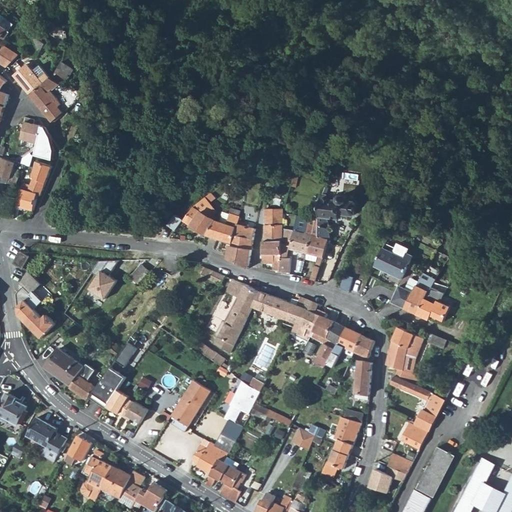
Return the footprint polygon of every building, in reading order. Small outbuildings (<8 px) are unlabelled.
[(1,22),(0,22),(0,24),(8,30),(13,23),(4,17),(1,22)] [(8,30),(0,24),(0,22),(1,22),(0,20),(0,36),(3,39),(9,31),(8,30)] [(46,38),(51,42),(52,41),(61,46),(67,39),(66,30),(56,24),(46,38)] [(34,35),(25,49),(37,56),(45,42),(42,40),(34,35)] [(52,41),(51,42),(49,46),(57,52),(61,46),(52,41)] [(5,45),(0,50),(0,63),(6,67),(18,54),(5,45)] [(61,61),(51,78),(54,80),(61,85),(63,86),(74,69),(61,61)] [(28,63),(13,75),(29,94),(47,79),(50,77),(40,65),(34,70),(28,63)] [(0,104),(5,106),(8,94),(0,90),(0,88),(6,80),(0,75),(0,104)] [(47,79),(29,94),(52,121),(76,102),(68,92),(63,86),(61,85),(54,80),(51,78),(50,77),(47,79)] [(63,86),(68,92),(76,102),(82,98),(82,90),(64,86),(63,86)] [(34,120),(25,118),(23,121),(24,122),(20,138),(37,143),(37,146),(53,150),(53,146),(49,136),(46,129),(42,126),(33,124),(34,120)] [(0,163),(0,175),(10,178),(13,168),(15,161),(2,158),(0,163)] [(34,158),(31,166),(35,167),(32,176),(34,177),(31,185),(29,190),(38,193),(37,194),(41,195),(53,166),(36,161),(37,159),(34,158)] [(334,162),(331,174),(336,176),(338,176),(342,165),(334,162)] [(10,178),(7,185),(16,187),(19,177),(17,176),(18,170),(13,168),(10,178)] [(267,188),(272,190),(276,190),(282,174),(279,173),(278,175),(273,173),(267,188)] [(331,174),(326,186),(332,188),(336,176),(331,174)] [(0,188),(4,189),(4,186),(6,187),(7,185),(10,178),(0,175),(0,188)] [(29,190),(31,185),(23,183),(20,190),(16,206),(34,210),(37,194),(38,193),(29,190)] [(214,192),(208,197),(212,201),(217,197),(214,192)] [(196,205),(185,220),(189,223),(208,234),(217,219),(215,218),(217,215),(215,213),(217,209),(212,201),(208,197),(196,205)] [(217,219),(208,234),(213,236),(215,236),(220,238),(233,243),(235,235),(238,223),(239,223),(240,220),(241,217),(242,210),(233,207),(231,213),(228,223),(221,220),(217,219)] [(266,224),(265,241),(283,241),(284,228),(285,219),(286,213),(286,208),(267,208),(266,224)] [(225,211),(221,220),(228,223),(231,213),(225,211)] [(313,234),(308,253),(319,256),(312,279),(317,281),(330,238),(319,235),(320,214),(314,213),(312,228),(310,227),(308,233),(313,234)] [(297,214),(296,220),(310,223),(311,216),(297,214)] [(170,224),(178,229),(185,220),(178,215),(170,224)] [(238,223),(235,235),(255,239),(257,227),(249,226),(239,223),(238,223)] [(282,253),(282,270),(290,271),(291,257),(289,257),(289,248),(308,253),(313,234),(308,233),(297,230),(284,228),(283,241),(282,253)] [(233,243),(232,245),(253,249),(255,239),(235,235),(233,243)] [(265,241),(264,253),(275,254),(274,270),(282,270),(282,253),(283,241),(265,241)] [(397,247),(386,242),(384,247),(394,252),(397,247)] [(410,248),(399,243),(397,247),(394,252),(405,257),(408,253),(410,248)] [(230,249),(229,258),(250,267),(253,249),(232,245),(225,244),(224,248),(226,249),(230,249)] [(413,255),(408,253),(405,257),(394,252),(384,247),(375,265),(402,278),(413,255)] [(22,251),(16,263),(24,268),(31,256),(22,251)] [(120,259),(100,260),(93,271),(99,275),(91,288),(106,298),(118,280),(110,274),(120,259)] [(143,263),(132,277),(139,284),(151,271),(143,263)] [(226,275),(204,266),(203,269),(205,270),(204,273),(211,277),(210,279),(222,284),(226,275)] [(413,291),(406,308),(419,314),(431,287),(435,281),(441,272),(433,267),(426,278),(422,276),(413,291)] [(22,288),(17,294),(20,316),(43,338),(56,324),(48,315),(44,318),(35,309),(43,301),(34,292),(42,284),(29,271),(20,285),(22,288)] [(345,274),(341,288),(350,290),(354,276),(345,274)] [(246,284),(233,278),(226,290),(240,297),(226,322),(226,323),(215,344),(231,352),(252,310),(255,307),(253,306),(261,292),(246,284)] [(448,286),(439,283),(436,289),(436,293),(443,296),(445,290),(448,286)] [(399,285),(392,301),(406,308),(413,291),(399,285)] [(437,298),(432,296),(433,293),(432,292),(434,288),(431,287),(419,314),(430,319),(432,314),(437,303),(439,300),(437,299),(437,298)] [(255,307),(252,310),(256,312),(258,308),(267,312),(270,313),(270,312),(287,319),(295,304),(262,290),(261,292),(253,306),(255,307)] [(295,304),(287,319),(297,323),(302,325),(309,309),(305,307),(309,299),(300,296),(298,305),(295,304)] [(297,323),(291,333),(295,334),(296,332),(301,335),(301,336),(306,339),(308,336),(310,337),(311,335),(322,315),(315,312),(317,308),(319,302),(309,299),(305,307),(309,309),(302,325),(297,323)] [(445,320),(451,305),(439,300),(437,303),(432,314),(445,320)] [(256,312),(255,313),(265,317),(267,312),(258,308),(256,312)] [(322,315),(311,335),(324,343),(319,353),(325,356),(330,359),(336,349),(339,343),(328,337),(331,332),(336,322),(322,315)] [(484,317),(478,327),(483,329),(488,319),(484,317)] [(347,327),(336,322),(331,332),(328,337),(339,343),(347,327)] [(473,325),(463,345),(472,349),(475,343),(483,329),(478,327),(473,325)] [(394,341),(388,364),(399,368),(395,375),(408,381),(419,386),(423,376),(414,372),(405,368),(408,353),(417,356),(425,338),(400,326),(394,341)] [(330,359),(327,364),(334,368),(343,351),(345,347),(356,351),(363,334),(347,327),(339,343),(336,349),(330,359)] [(99,331),(94,336),(101,342),(105,336),(99,331)] [(448,338),(432,332),(429,341),(445,347),(448,338)] [(363,334),(356,351),(369,358),(375,343),(375,341),(375,340),(363,334)] [(305,350),(313,353),(318,342),(309,339),(305,350)] [(139,348),(130,341),(117,360),(127,366),(139,348)] [(196,344),(195,347),(210,357),(224,367),(226,364),(224,362),(226,359),(202,342),(199,346),(196,344)] [(458,343),(457,348),(469,355),(472,349),(463,345),(458,343)] [(64,379),(73,385),(80,375),(86,367),(60,347),(48,363),(65,376),(64,379)] [(345,347),(343,351),(354,357),(356,351),(345,347)] [(405,368),(414,372),(417,356),(408,353),(405,368)] [(325,356),(319,366),(324,369),(327,364),(330,359),(325,356)] [(360,360),(357,393),(370,395),(373,362),(360,360)] [(97,369),(88,364),(86,367),(80,375),(73,385),(72,386),(88,398),(97,386),(89,381),(97,369)] [(128,377),(113,366),(92,397),(107,407),(108,406),(120,389),(128,377)] [(408,381),(395,375),(392,382),(429,400),(416,423),(430,430),(447,399),(438,394),(428,389),(419,386),(408,381)] [(241,402),(253,408),(256,402),(266,383),(255,377),(251,386),(250,385),(241,402)] [(195,380),(173,415),(190,426),(212,390),(195,380)] [(329,385),(326,389),(336,394),(338,389),(329,385)] [(120,389),(108,406),(119,413),(121,410),(132,416),(142,422),(151,409),(137,401),(137,402),(130,398),(131,396),(120,389)] [(8,393),(0,407),(0,415),(8,420),(18,425),(28,407),(16,401),(17,399),(8,393)] [(256,402),(253,408),(267,415),(270,409),(256,402)] [(332,406),(330,413),(341,416),(343,409),(332,406)] [(270,409),(267,415),(277,419),(279,414),(270,409)] [(347,409),(345,417),(362,423),(363,423),(363,414),(347,409)] [(130,419),(132,416),(121,410),(119,413),(130,419)] [(336,438),(338,439),(354,445),(362,423),(345,417),(342,416),(340,425),(339,425),(337,429),(339,430),(336,438)] [(37,417),(28,436),(52,449),(48,457),(55,461),(68,438),(56,432),(58,429),(37,417)] [(229,420),(223,434),(237,442),(244,427),(229,420)] [(323,420),(316,435),(322,438),(330,423),(323,420)] [(412,420),(402,440),(421,449),(425,441),(430,430),(416,423),(412,420)] [(316,435),(301,428),(294,442),(310,450),(316,435)] [(52,449),(28,436),(26,439),(46,450),(43,455),(48,457),(52,449)] [(79,436),(69,453),(70,453),(66,460),(74,464),(77,457),(83,460),(93,444),(79,436)] [(336,445),(334,449),(350,455),(354,445),(338,439),(336,445)] [(198,466),(212,474),(221,459),(226,462),(229,457),(231,452),(211,442),(208,448),(202,444),(194,459),(200,462),(198,466)] [(18,443),(14,450),(23,454),(26,448),(18,443)] [(329,463),(325,472),(334,476),(338,466),(345,468),(350,455),(334,449),(329,463)] [(103,488),(115,466),(103,460),(106,454),(99,450),(96,456),(95,457),(88,471),(94,474),(90,482),(85,483),(82,489),(83,494),(89,497),(89,498),(96,502),(103,488)] [(394,455),(389,465),(400,471),(408,474),(413,463),(394,455)] [(229,457),(226,462),(237,469),(240,464),(229,457)] [(454,511),(469,511),(475,502),(493,511),(510,511),(511,509),(511,478),(504,493),(485,483),(494,464),(482,458),(454,511)] [(212,474),(207,483),(212,486),(217,477),(226,483),(221,492),(236,501),(242,490),(239,488),(242,481),(244,482),(247,475),(237,469),(226,462),(221,459),(212,474)] [(115,466),(103,488),(122,497),(133,475),(115,466)] [(303,466),(294,487),(301,490),(309,471),(306,470),(306,467),(303,466)] [(389,494),(395,476),(376,469),(370,488),(389,494)] [(122,497),(120,500),(133,508),(138,500),(152,507),(157,511),(169,489),(156,482),(150,492),(141,487),(146,477),(136,470),(133,475),(122,497)] [(400,471),(396,478),(404,481),(408,474),(400,471)] [(424,511),(432,498),(416,490),(404,511),(424,511)] [(256,511),(283,511),(286,506),(288,507),(292,498),(291,497),(286,494),(281,504),(274,501),(276,495),(268,492),(265,499),(263,498),(256,511)] [(304,511),(310,500),(306,498),(305,497),(298,494),(288,511),(287,511),(286,511),(304,511)] [(187,511),(169,500),(161,511),(187,511)]
